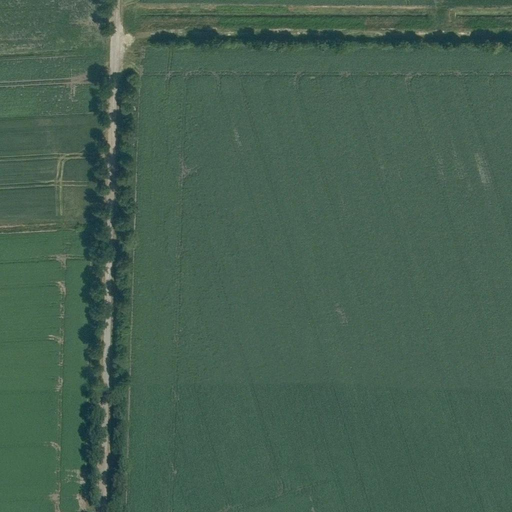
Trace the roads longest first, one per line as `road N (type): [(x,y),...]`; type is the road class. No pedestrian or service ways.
road 1 (unclassified): [(103,511),(116,0)]
road 2 (track): [(511,31),(116,28)]
